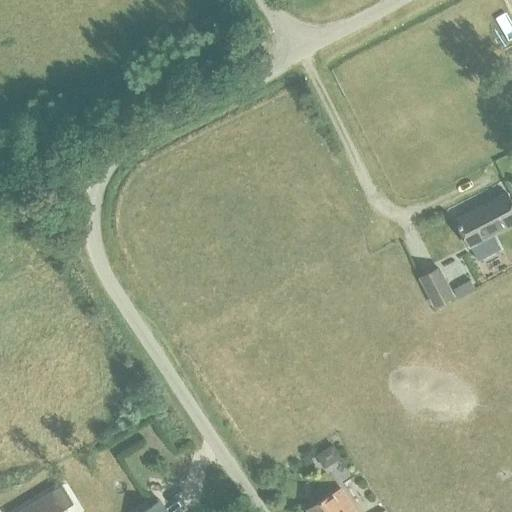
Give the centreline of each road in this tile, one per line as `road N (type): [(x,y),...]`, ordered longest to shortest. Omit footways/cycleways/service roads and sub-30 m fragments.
road 1 (unclassified): [(257,511),(106,284),(88,238),(91,202),(111,164),(281,60)]
road 2 (unknown): [(281,60),(373,192)]
road 3 (unclassified): [(281,60),(400,0)]
